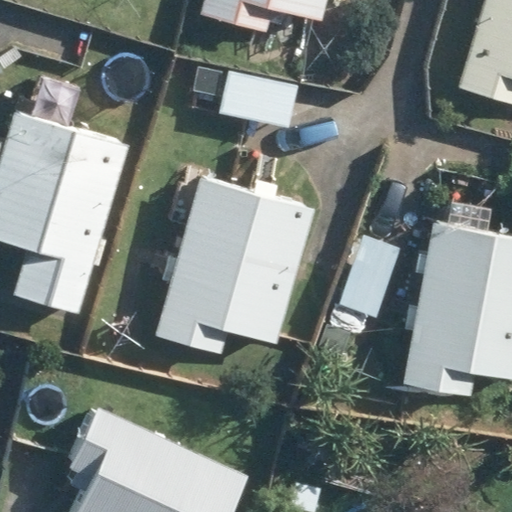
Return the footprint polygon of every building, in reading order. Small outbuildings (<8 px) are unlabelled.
[(313,0),(192,0),(188,20),(253,35),(258,12),(308,24),(313,0)] [(511,103),(511,0),(469,0),(446,86),(511,103)] [(286,77),(183,72),(182,100),(206,101),(206,122),(284,125),(286,77)] [(0,240),(14,244),(0,297),(68,314),(111,145),(0,117),(0,240)] [(296,207),(183,178),(143,337),(214,355),(221,332),(261,342),(296,207)] [(511,352),(511,237),(414,223),(390,383),(458,394),(461,372),(508,379),(511,352)] [(396,248),(354,229),(301,351),(343,369),(396,248)] [(61,511),(216,511),(235,476),(87,403),(54,470),(77,481),(61,511)] [(368,450),(319,448),(318,494),(367,496),(368,450)]
